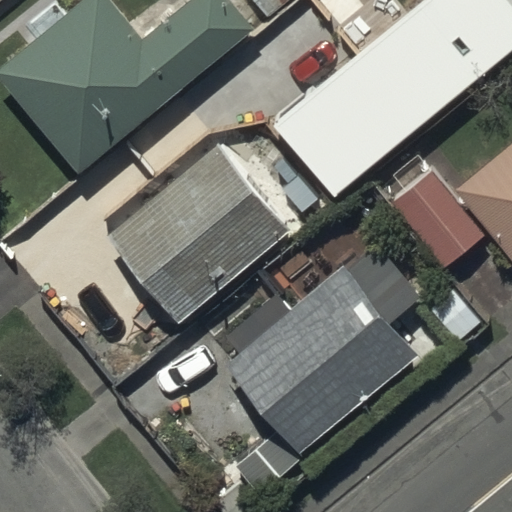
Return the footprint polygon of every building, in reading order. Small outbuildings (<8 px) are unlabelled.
[(0,87),(82,183),(255,35),(224,0),(201,0),(145,48),(103,0),(87,0),(0,75),(0,87)] [(298,0),(250,0),(270,24),(298,0)] [(234,76),(221,87),(277,153),(340,101),(286,37),(273,48),(262,35),(225,65),(234,76)] [(511,262),(511,152),(458,197),(511,262)] [(288,244),(219,156),(108,243),(177,330),(288,244)] [(487,241),(433,177),(392,211),(445,275),(487,241)] [(240,359),(228,369),(303,461),(398,384),(408,396),(431,377),(391,327),(417,306),(373,251),(292,317),(279,301),(227,343),(240,359)]
